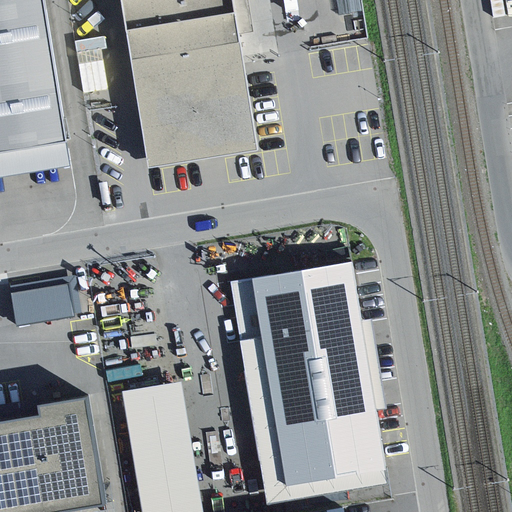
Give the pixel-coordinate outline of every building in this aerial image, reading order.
[(35,0),(0,0),(0,146),(57,138),(35,0)] [(114,0),(131,103),(141,165),(251,145),(238,63),(233,33),(227,0),(114,0)] [(244,0),(227,0),(233,33),(250,30),(244,0)] [(57,138),(0,146),(0,172),(61,163),(57,138)] [(346,261),(247,277),(256,334),(281,481),(379,465),(346,261)] [(65,283),(7,293),(12,324),(70,315),(65,283)] [(281,481),(256,334),(236,338),(263,502),(382,482),(379,465),(281,481)] [(199,511),(177,379),(118,388),(138,511),(199,511)] [(0,511),(6,511),(63,503),(94,498),(76,392),(29,400),(30,410),(0,415),(0,511)]
